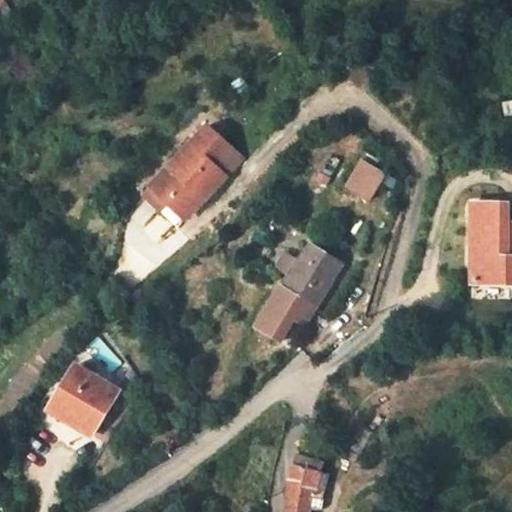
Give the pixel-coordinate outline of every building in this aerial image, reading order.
[(235,147),(212,126),(144,196),(180,228),(228,175),(217,165),(235,147)] [(383,170),(361,161),(349,191),(371,200),(383,170)] [(472,284),(511,284),(511,224),(510,224),(510,201),(472,201),(472,284)] [(343,262),(308,242),(298,259),(284,251),(276,266),(290,274),(283,286),(278,283),(253,326),(282,343),(296,319),(306,324),(343,262)] [(75,365),(50,408),(91,435),(117,391),(75,365)] [(295,457),(290,471),(287,511),(309,511),(310,509),(320,508),(326,476),(319,473),(322,461),(295,457)]
